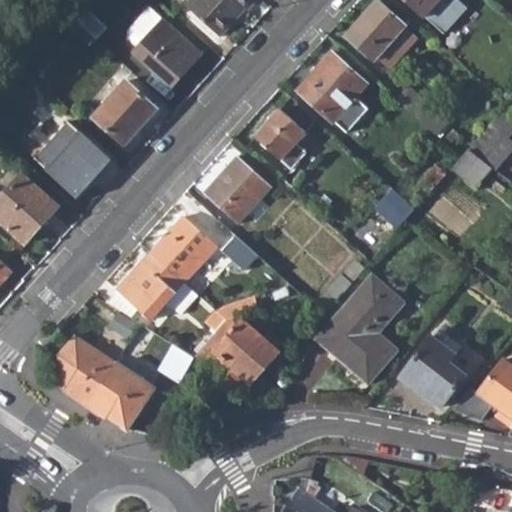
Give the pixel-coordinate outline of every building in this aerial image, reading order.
[(106,30),(73,0),(55,0),(54,2),(97,40),(106,30)] [(259,0),(186,0),(185,2),(183,5),(219,39),(244,11),(247,13),(259,0)] [(404,0),(424,17),(439,0),(404,0)] [(347,36),(374,61),(376,59),(388,69),(417,38),(378,2),(347,36)] [(133,54),(172,88),(202,55),(163,21),(133,54)] [(297,90),(333,122),(366,86),(330,55),(297,90)] [(93,118),(125,147),(158,110),(126,81),(93,118)] [(398,101),(437,136),(447,124),(409,89),(398,101)] [(255,139),(280,161),(305,135),(279,112),(255,139)] [(511,122),(503,115),(469,153),(493,172),(496,169),(511,151),(511,146),(504,139),(511,130),(511,122)] [(34,159),(77,198),(110,160),(68,121),(34,159)] [(453,173),(477,191),(493,172),(469,153),(462,161),(453,173)] [(204,194),(237,224),(270,188),(237,157),(204,194)] [(0,199),(0,222),(24,244),(57,208),(22,176),(0,199)] [(150,254),(184,284),(192,275),(199,282),(216,264),(208,256),(218,246),(184,216),(150,254)] [(220,251),(243,272),(257,257),(235,236),(220,251)] [(374,266),(382,272),(397,257),(393,254),(397,249),(392,245),(374,266)] [(0,285),(18,266),(0,250),(0,285)] [(137,310),(151,321),(164,306),(184,284),(150,254),(117,291),(137,310)] [(314,307),(326,318),(353,287),(341,276),(314,307)] [(316,341),(368,385),(386,365),(374,356),(385,343),(377,335),(402,305),(372,278),(316,341)] [(184,284),(164,306),(182,313),(197,296),(184,284)] [(117,291),(105,304),(129,319),(137,310),(117,291)] [(511,298),(503,310),(511,316),(511,298)] [(216,312),(227,322),(238,318),(259,312),(254,300),(216,312)] [(205,325),(216,334),(227,322),(216,312),(205,325)] [(203,375),(231,399),(259,367),(264,372),(279,355),(238,318),(227,322),(216,334),(196,357),(209,368),(203,375)] [(63,391),(86,407),(116,365),(74,338),(57,355),(63,391)] [(399,378),(440,408),(464,377),(446,364),(452,356),(430,339),(399,378)] [(511,369),(502,362),(477,397),(499,413),(494,420),(511,432),(510,438),(511,438),(511,369)] [(107,417),(127,431),(154,389),(116,365),(86,407),(105,419),(107,417)] [(329,457),(364,478),(369,463),(329,457)] [(285,511),(351,511),(321,490),(327,481),(311,481),(306,496),(299,492),(285,511)]
